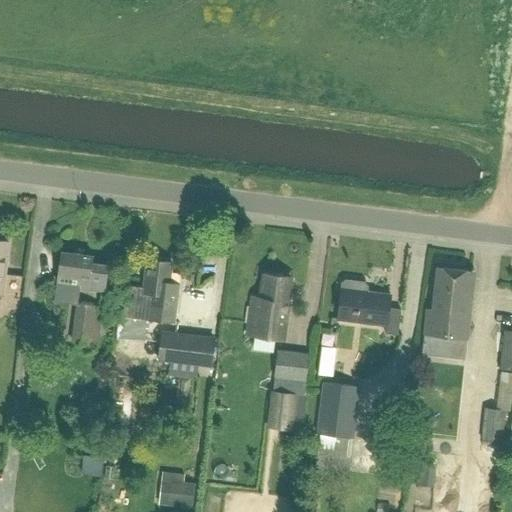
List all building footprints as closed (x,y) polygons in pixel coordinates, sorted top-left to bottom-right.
[(104,292),(108,266),(91,264),(92,257),(61,253),(57,286),(79,289),(80,288),(104,292)] [(127,287),(123,317),(147,320),(148,319),(173,322),(178,284),(168,283),(171,263),(146,260),(142,289),(127,287)] [(467,340),(473,290),(469,290),(471,272),(437,267),(432,310),(427,309),(424,335),(467,340)] [(28,291),(29,270),(9,270),(9,291),(28,291)] [(248,331),(281,336),(290,279),(264,275),(260,299),(252,298),(248,331)] [(386,326),(390,295),(367,292),(367,287),(364,283),(345,281),(341,284),(337,319),(386,326)] [(97,345),(102,307),(78,304),(73,342),(97,345)] [(511,359),(511,331),(503,330),(499,370),(511,371),(511,359)] [(211,368),(215,337),(160,331),(157,361),(169,362),(167,376),(184,378),(186,364),(211,368)] [(324,341),(323,369),(339,369),(340,341),(324,341)] [(277,349),(273,377),(305,381),(308,353),(277,349)] [(353,438),(359,387),(322,382),(316,434),(319,434),(317,455),(346,459),(348,438),(353,438)] [(266,429),(292,432),(296,393),(270,390),(266,429)] [(502,442),(504,410),(484,409),(480,440),(502,442)] [(195,483),(161,479),(158,504),(192,509),(195,483)]
